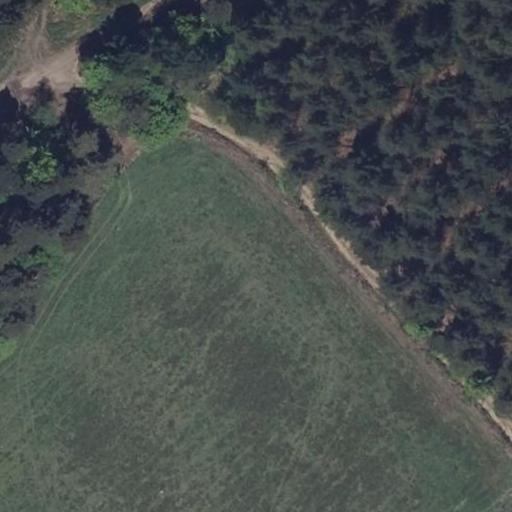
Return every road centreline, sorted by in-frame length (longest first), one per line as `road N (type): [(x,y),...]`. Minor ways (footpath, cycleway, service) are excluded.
road 1 (track): [(55,0),(63,43),(247,130),(511,419)]
road 2 (track): [(167,0),(63,43),(0,84)]
